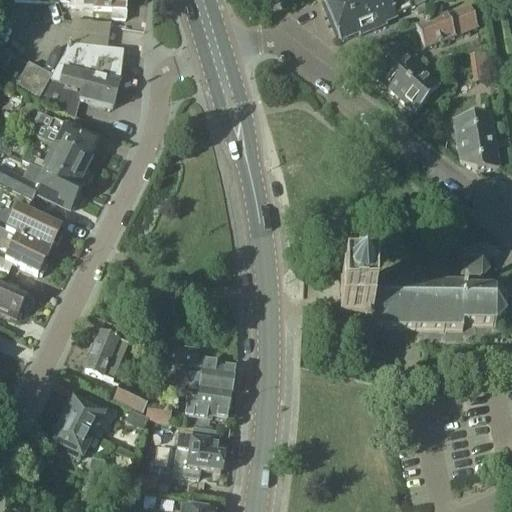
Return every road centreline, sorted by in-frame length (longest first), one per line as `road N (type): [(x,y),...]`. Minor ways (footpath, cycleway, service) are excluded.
road 1 (residential): [(213,50),(167,71),(148,148),(0,464)]
road 2 (secondary): [(254,511),(268,389),(263,242),(213,50)]
road 3 (residential): [(511,224),(291,54),(266,41),(213,50)]
